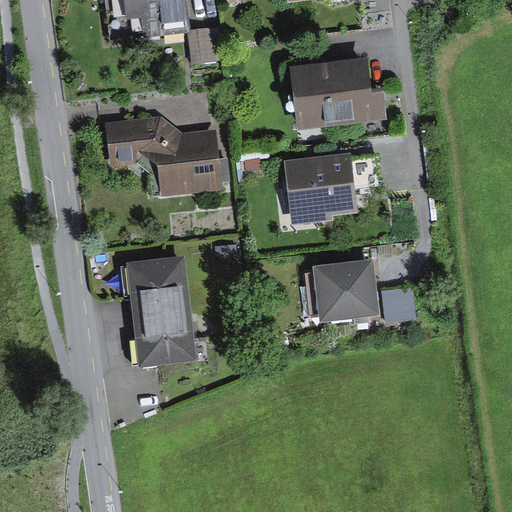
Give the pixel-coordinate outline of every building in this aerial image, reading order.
[(174,0),(113,0),(116,37),(178,31),(174,0)] [(225,52),(221,23),(201,26),(205,55),(225,52)] [(377,64),(294,71),(299,127),(383,120),(377,64)] [(213,137),(180,140),(156,123),(110,129),(115,172),(136,169),(147,179),(149,196),(219,188),(213,137)] [(347,161),(290,167),(295,217),(352,211),(347,161)] [(180,264),(131,270),(142,365),(192,359),(180,264)] [(369,268),(318,273),(322,319),(373,314),(369,268)] [(411,293),(386,295),(388,320),(414,317),(411,293)]
